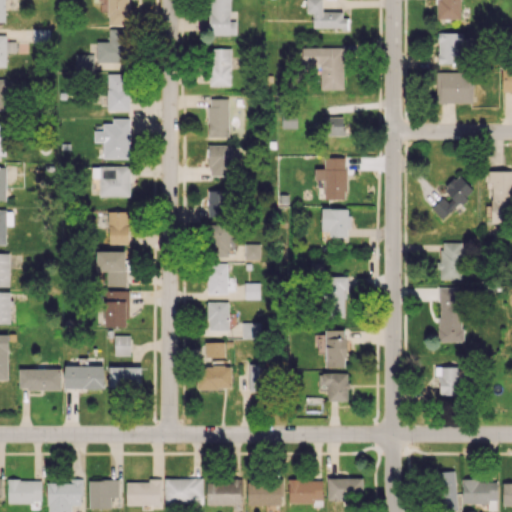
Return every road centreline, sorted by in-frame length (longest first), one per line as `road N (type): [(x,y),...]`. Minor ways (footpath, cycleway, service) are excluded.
road 1 (residential): [(393,0),(397,511)]
road 2 (residential): [(511,434),(0,434)]
road 3 (residential): [(170,0),(170,434)]
